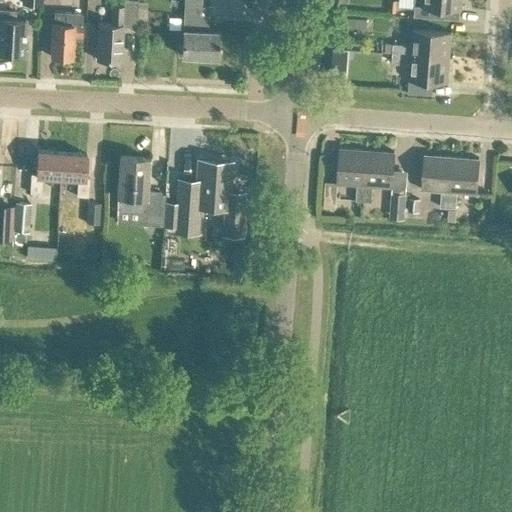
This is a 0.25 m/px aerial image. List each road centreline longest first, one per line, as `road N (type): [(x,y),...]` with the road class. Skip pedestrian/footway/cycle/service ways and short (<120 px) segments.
road 1 (tertiary): [(268,511),(298,113)]
road 2 (residential): [(250,111),(0,97)]
road 3 (track): [(308,234),(511,250)]
road 4 (residential): [(497,128),(298,113)]
road 5 (residential): [(497,128),(505,0)]
